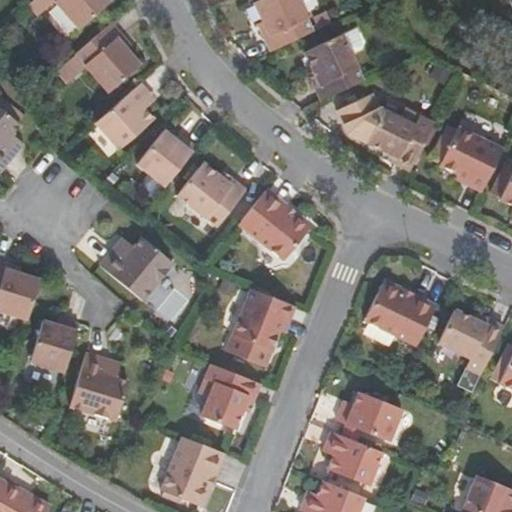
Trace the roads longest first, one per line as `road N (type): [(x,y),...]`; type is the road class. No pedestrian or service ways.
road 1 (residential): [(251,511),(374,211)]
road 2 (residential): [(374,211),(274,137),(188,50),(165,0)]
road 3 (residential): [(511,277),(374,211)]
road 4 (residential): [(0,437),(121,511)]
